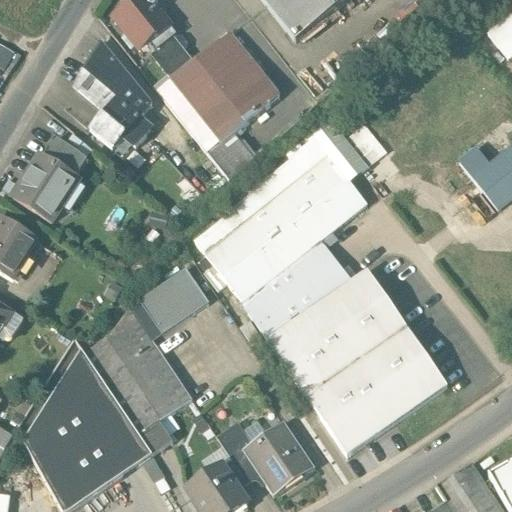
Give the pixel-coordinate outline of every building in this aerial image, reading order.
[(176,39),(145,0),(132,0),(123,7),(127,13),(115,23),(139,53),(147,47),(154,56),(176,39)] [(260,0),(297,46),(355,0),(260,0)] [(280,102),(230,38),(157,95),(228,187),(255,165),(234,139),(280,102)] [(152,111),(103,48),(76,93),(106,118),(118,105),(129,114),(132,111),(143,120),(152,111)] [(12,58),(0,50),(0,71),(4,74),(12,58)] [(106,118),(90,136),(124,164),(134,152),(135,153),(146,140),(145,139),(150,133),(140,124),(143,120),(132,111),(129,114),(118,105),(106,118)] [(511,203),(511,125),(509,121),(471,153),(478,160),(464,172),(499,214),(511,203)] [(78,157),(57,143),(44,165),(40,163),(13,203),(52,228),(78,187),(74,184),(87,165),(78,157)] [(244,305),(265,289),(368,209),(329,160),(206,257),(213,268),(203,276),(218,294),(228,287),(244,305)] [(37,247),(0,223),(0,277),(13,286),(37,247)] [(209,307),(185,272),(139,303),(162,338),(209,307)] [(265,289),(244,305),(241,306),(347,462),(448,392),(367,275),(292,327),(265,289)] [(0,336),(7,341),(19,323),(12,319),(18,308),(0,296),(0,336)] [(111,338),(83,355),(25,445),(60,511),(75,511),(173,446),(163,427),(194,403),(131,311),(111,338)] [(27,406),(14,432),(26,437),(38,411),(27,406)] [(316,473),(285,427),(266,439),(269,443),(255,451),(237,427),(217,441),(248,487),(259,480),(274,501),(316,473)] [(0,467),(15,445),(0,434),(0,467)] [(221,470),(221,468),(186,492),(191,499),(199,511),(244,511),(249,509),(238,494),(247,488),(231,463),(221,470)] [(498,511),(488,494),(475,473),(436,497),(445,511),(498,511)] [(511,511),(511,479),(488,494),(498,511),(511,511)] [(0,511),(7,511),(9,499),(0,498),(0,511)]
